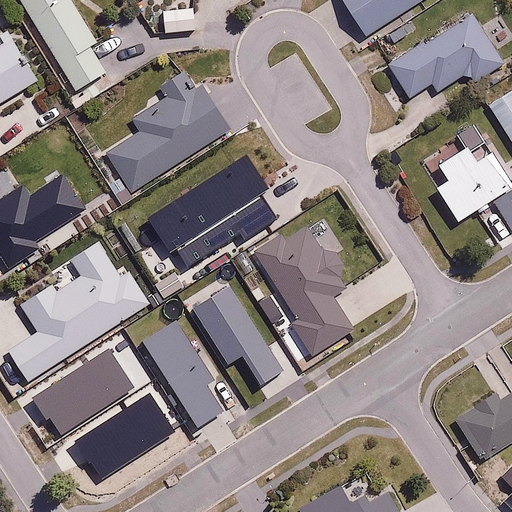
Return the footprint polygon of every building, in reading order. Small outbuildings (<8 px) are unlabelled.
[(20,0),(14,4),(24,20),(34,14),(77,87),(107,69),(92,44),(99,40),(75,0),(20,0)] [(346,0),(373,42),(388,32),(394,42),(407,34),(401,24),(438,0),(346,0)] [(196,7),(159,9),(161,30),(197,28),(196,7)] [(476,15),(392,61),(410,95),(434,82),(437,87),(469,70),(473,78),(502,62),(476,15)] [(0,102),(43,78),(12,26),(0,32),(0,102)] [(511,90),(490,104),(511,138),(511,90)] [(52,105),(30,119),(37,129),(59,115),(52,105)] [(468,141),(429,165),(462,218),(495,197),(511,224),(511,170),(509,172),(497,152),(481,162),(468,141)] [(460,418),(484,458),(511,440),(511,391),(502,398),(495,388),(476,400),(480,406),(460,418)] [(0,511),(4,511),(10,509),(0,492),(0,511)]
